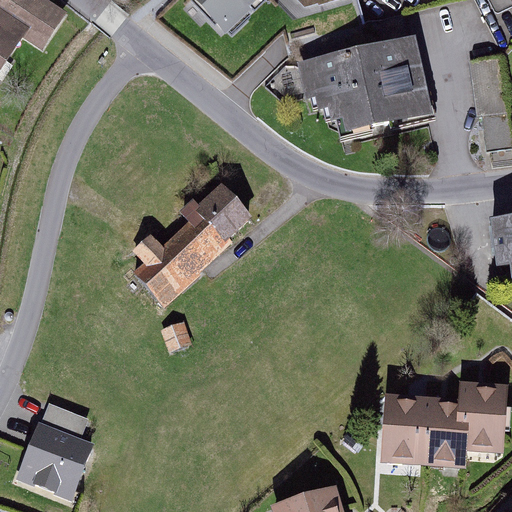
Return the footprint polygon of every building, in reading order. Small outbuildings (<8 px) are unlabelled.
[(9,0),(5,7),(0,3),(0,78),(50,1),(49,0),(9,0)] [(178,0),(224,48),(275,0),(178,0)] [(414,50),(298,74),(306,112),(318,109),(321,123),(333,121),(336,133),(349,130),(351,140),(429,124),(414,50)] [(511,121),(508,67),(475,70),(480,127),(511,124),(511,121)] [(155,266),(143,276),(166,302),(255,223),(227,191),(209,207),(197,201),(183,213),(198,230),(170,255),(156,239),(142,251),(155,266)] [(511,223),(498,224),(503,268),(511,267),(511,223)] [(189,328),(163,335),(168,355),(194,348),(189,328)] [(458,410),(385,406),(382,468),(463,473),(464,460),(502,462),(506,395),(459,392),(458,410)] [(98,445),(43,424),(20,485),(75,506),(98,445)] [(347,511),(341,490),(279,508),(280,511),(347,511)]
